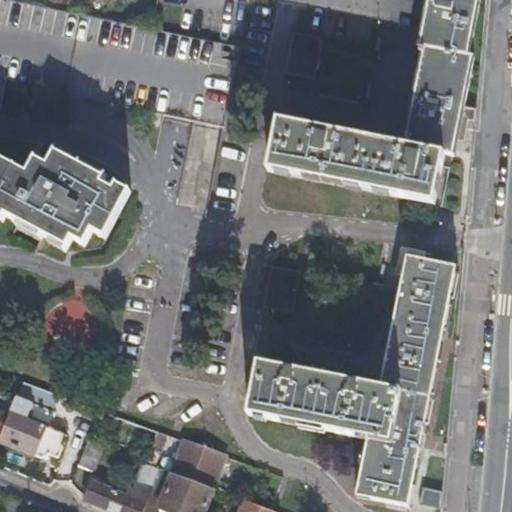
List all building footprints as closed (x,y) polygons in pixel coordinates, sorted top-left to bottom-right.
[(78,15),(0,0),(0,81),(194,121),(199,98),(229,103),(240,48),(152,30),(78,15)] [(469,125),(476,126),(480,108),(464,105),(473,61),(469,60),(480,0),(429,0),(419,50),(418,56),(423,58),(405,150),(443,158),(452,160),(455,144),(465,145),(469,125)] [(224,127),(229,103),(199,98),(194,121),(224,127)] [(278,125),(268,173),(433,206),(443,158),(405,150),(278,125)] [(0,222),(1,223),(5,217),(65,250),(71,242),(82,248),(88,238),(91,233),(103,239),(116,217),(129,195),(116,189),(113,194),(101,187),(104,182),(88,173),(55,153),(50,162),(46,169),(34,162),(26,175),(13,168),(0,160),(0,222)] [(409,509),(455,271),(421,264),(422,261),(423,255),(399,251),(398,254),(393,278),(401,279),(379,389),(259,365),(248,418),(368,442),(357,499),(409,509)] [(75,327),(91,318),(80,299),(64,309),(75,327)] [(51,411),(56,397),(18,383),(13,395),(7,411),(12,414),(51,429),(57,414),(51,411)] [(7,411),(13,395),(0,389),(0,416),(3,410),(7,411)] [(0,435),(3,437),(12,414),(7,411),(3,410),(0,416),(0,435)] [(59,432),(51,429),(12,414),(3,437),(1,441),(39,457),(51,454),(59,432)] [(70,436),(59,432),(51,454),(60,458),(70,436)] [(156,468),(167,437),(157,433),(146,464),(156,468)] [(93,471),(102,448),(88,442),(79,465),(93,471)] [(173,475),(213,490),(226,458),(185,443),(173,475)] [(85,502),(109,511),(146,511),(152,497),(162,471),(156,468),(146,464),(144,464),(132,494),(127,492),(125,497),(94,483),(85,502)] [(170,511),(204,511),(213,490),(173,475),(162,471),(152,497),(162,502),(160,508),(162,509),(170,511)] [(417,503),(440,507),(443,491),(420,487),(417,503)] [(229,506),(233,498),(225,494),(221,503),(229,506)] [(161,511),(162,509),(160,508),(162,502),(152,497),(146,511),(161,511)] [(24,511),(27,506),(10,499),(4,511),(24,511)] [(270,511),(269,511),(245,502),(240,511),(270,511)]
